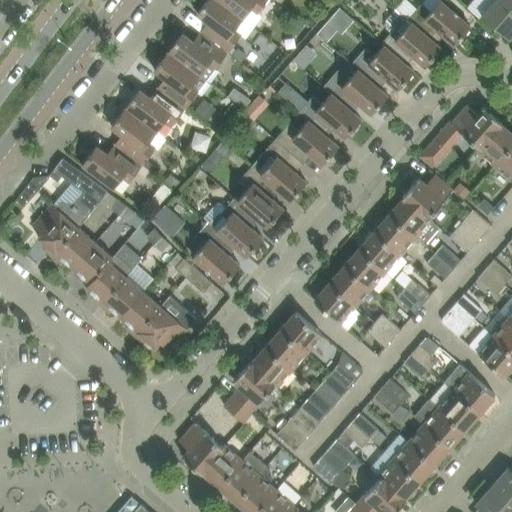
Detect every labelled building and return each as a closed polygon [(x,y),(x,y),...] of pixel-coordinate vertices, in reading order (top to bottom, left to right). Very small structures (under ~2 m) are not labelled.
[(208,22),(201,31),(228,52),(242,35),(235,30),(243,19),(217,0),(208,0),(198,14),(208,22)] [(217,0),(243,19),(252,8),(258,13),(268,0),(217,0)] [(403,0),(396,8),(408,19),(417,9),(407,0),(403,0)] [(424,0),(417,9),(408,19),(432,40),(439,31),(455,45),(471,26),(441,0),(424,0)] [(488,0),(473,0),(467,7),(480,18),(482,15),(492,4),(488,0)] [(511,10),(500,0),(488,0),(492,4),(482,15),(509,39),(511,36),(511,10)] [(511,0),(500,0),(511,10),(511,0)] [(339,7),(316,33),(326,42),(337,29),(341,33),(353,19),(339,7)] [(391,32),(382,43),(384,45),(402,62),(403,61),(410,52),(426,66),(441,48),(432,40),(408,19),(396,9),(386,20),(386,28),(391,32)] [(183,33),(169,52),(211,84),(220,72),(216,69),(228,52),(201,31),(194,41),(183,33)] [(317,54),(306,44),(292,59),(303,69),(317,54)] [(366,48),(352,64),(375,85),(376,84),(383,75),(399,89),(414,72),(402,62),(384,45),(375,56),(366,48)] [(238,48),(232,55),(241,62),(247,55),(238,48)] [(165,78),(158,88),(186,109),(199,91),(203,94),(211,84),(169,52),(155,70),(165,78)] [(340,72),(325,88),(331,93),(349,109),(349,108),(357,100),(372,113),(388,96),(375,85),(352,64),(350,63),(341,73),(340,72)] [(299,112),(308,101),(285,81),(276,92),(299,112)] [(233,87),(227,95),(244,108),(251,99),(233,87)] [(140,89),(126,108),(158,132),(158,131),(164,137),(186,109),(158,88),(151,97),(140,89)] [(308,101),(299,112),(323,133),(323,132),(330,124),(346,137),(361,120),(349,109),(331,93),(331,94),(322,104),(313,96),(308,101)] [(260,95),(250,106),(258,115),(269,104),(260,95)] [(215,108),(203,98),(193,110),(206,120),(215,108)] [(233,102),(223,116),(230,121),(240,108),(233,102)] [(433,167),(463,133),(479,147),(502,122),(484,106),(478,114),(468,105),(453,123),(451,121),(420,156),(433,167)] [(250,106),(245,111),(254,119),(258,115),(250,106)] [(123,134),(115,144),(143,165),(156,148),(149,143),(158,132),(126,108),(112,126),(123,134)] [(290,122),(276,139),(299,159),(307,150),(323,164),(338,146),(299,112),(308,120),(299,130),(290,122)] [(478,149),(495,164),(511,144),(511,133),(501,124),(503,123),(502,122),(479,147),(478,149)] [(252,166),(276,186),(291,200),(292,200),(307,182),(292,168),(299,159),(276,139),(262,155),(252,166)] [(221,142),(216,148),(224,155),(227,158),(232,151),(221,142)] [(143,165),(115,144),(108,153),(97,145),(83,164),(115,188),(123,177),(130,182),(143,165)] [(511,144),(495,164),(511,178),(511,144)] [(224,155),(216,148),(209,156),(217,164),(224,155)] [(209,156),(202,165),(210,172),(217,164),(209,156)] [(63,158),(49,176),(57,182),(62,176),(71,182),(72,183),(73,181),(78,185),(79,185),(100,202),(108,191),(63,158)] [(235,196),(235,197),(255,215),(268,226),(284,208),(269,195),(276,186),(252,166),(238,182),(247,189),(239,199),(235,196)] [(419,178),(404,196),(405,197),(430,218),(453,191),(435,174),(427,184),(419,178)] [(163,183),(171,190),(178,181),(169,175),(163,183)] [(33,178),(24,190),(33,197),(42,185),(33,178)] [(52,203),(34,224),(43,232),(39,237),(47,245),(44,248),(53,256),(79,226),(88,216),(100,202),(79,185),(78,185),(73,181),(72,183),(53,204),(52,203)] [(460,182),(453,190),(464,199),(470,191),(460,182)] [(158,205),(171,190),(163,183),(150,199),(158,205)] [(112,208),(118,199),(108,191),(100,202),(107,205),(112,208)] [(209,221),(208,222),(248,256),(264,238),(248,224),(255,215),(235,197),(226,207),(225,206),(223,205),(221,204),(219,204),(217,204),(216,205),(214,205),(213,207),(204,216),(209,221)] [(405,198),(390,214),(416,236),(425,244),(440,226),(430,218),(405,197),(405,198)] [(118,199),(112,208),(120,214),(126,206),(118,199)] [(484,199),(478,205),(488,214),(494,208),(484,199)] [(107,205),(100,202),(88,216),(94,221),(107,205)] [(171,238),(185,221),(165,205),(152,218),(171,238)] [(126,206),(120,214),(128,221),(135,212),(126,206)] [(474,209),(466,218),(484,234),(492,225),(474,209)] [(144,219),(135,212),(128,221),(137,228),(144,219)] [(390,214),(375,231),(401,253),(416,236),(390,214)] [(466,218),(458,227),(476,243),(484,234),(466,218)] [(248,256),(208,222),(195,237),(204,245),(194,256),(224,282),(240,264),(225,251),(232,242),(247,256),(248,256)] [(65,260),(73,267),(96,241),(79,226),(53,256),(62,264),(65,260)] [(476,243),(458,227),(450,236),(468,252),(476,243)] [(155,228),(146,236),(154,244),(162,236),(155,228)] [(375,231),(360,248),(386,271),(401,253),(375,231)] [(162,236),(154,244),(161,252),(170,244),(162,236)] [(78,278),(87,286),(113,256),(96,241),(73,267),(81,275),(78,278)] [(443,244),(435,253),(454,268),(461,260),(443,244)] [(360,248),(345,266),(371,288),(386,271),(360,248)] [(110,260),(87,286),(95,293),(92,297),(101,305),(127,275),(133,268),(116,253),(113,256),(110,260)] [(454,268),(435,253),(427,262),(445,278),(454,268)] [(186,276),(195,266),(185,257),(176,267),(186,276)] [(511,274),(494,259),(486,268),(505,284),(511,275),(511,274)] [(186,276),(204,292),(213,282),(195,266),(186,276)] [(345,266),(330,283),(356,305),(371,288),(345,266)] [(505,284),(486,268),(479,277),(497,293),(505,284)] [(113,309),(121,316),(144,290),(127,275),(101,305),(110,313),(113,309)] [(413,278),(405,287),(424,303),(431,294),(413,278)] [(356,305),(330,283),(315,300),(340,323),(356,305)] [(424,303),(405,287),(397,296),(415,312),(424,303)] [(126,327),(135,335),(161,305),(144,290),(121,316),(129,324),(126,327)] [(464,293),(456,302),(475,318),(483,309),(464,293)] [(161,305),(135,335),(144,343),(148,339),(156,347),(161,342),(170,349),(188,329),(187,328),(196,318),(170,296),(161,305)] [(475,318),(456,302),(443,318),(443,322),(459,336),(475,318)] [(297,312),(281,329),(307,352),(323,334),(297,312)] [(383,313),(375,322),(393,338),(401,329),(383,313)] [(511,320),(509,318),(494,335),(511,351),(511,320)] [(393,338),(375,322),(367,331),(386,347),(393,338)] [(281,329),(266,347),(292,369),(307,352),(281,329)] [(511,366),(511,351),(494,335),(479,353),(504,375),(511,366)] [(420,344),(412,353),(431,369),(439,360),(420,344)] [(250,362),(277,386),(292,369),(266,347),(252,363),(250,362)] [(431,369),(412,353),(404,362),(423,378),(431,369)] [(277,387),(277,386),(250,362),(234,380),(242,386),(233,396),(252,412),(275,385),(277,387)] [(339,363),(331,373),(349,389),(357,379),(339,363)] [(461,364),(445,382),(454,390),(480,412),(496,394),(470,372),(461,364)] [(349,389),(331,373),(323,381),(341,397),(349,389)] [(390,378),(382,387),(401,403),(408,394),(390,378)] [(323,381),(317,389),(319,391),(335,405),(341,397),(323,381)] [(401,403),(382,387),(374,396),(393,412),(401,403)] [(480,412),(454,390),(439,407),(465,429),(480,412)] [(243,422),(252,412),(233,396),(225,405),(243,422)] [(430,398),(415,416),(424,424),(450,447),(465,429),(439,407),(430,398)] [(301,407),(293,416),(311,432),(319,423),(301,407)] [(360,413),(352,421),(371,438),(378,429),(360,413)] [(293,416),(285,425),(304,441),(311,432),(293,416)] [(371,438),(352,421),(344,430),(354,439),(363,446),(371,438)] [(183,457),(201,472),(223,446),(196,423),(180,441),(190,449),(183,457)] [(424,424),(409,441),(435,464),(450,447),(424,424)] [(304,441),(285,425),(277,434),(296,450),(304,441)] [(354,439),(344,430),(337,439),(347,447),(354,439)] [(337,439),(329,448),(348,464),(356,455),(347,447),(337,439)] [(409,441),(394,458),(420,481),(435,464),(409,441)] [(223,446),(201,472),(202,473),(203,471),(220,485),(242,460),(224,445),(223,446)] [(329,448),(321,457),(340,473),(348,464),(329,448)] [(220,485),(237,500),(259,475),(267,465),(250,451),(242,460),(220,485)] [(355,456),(349,464),(356,470),(363,462),(355,456)] [(340,473),(321,457),(314,465),(332,482),(340,473)] [(381,477),(405,498),(420,481),(394,458),(379,476),(381,477)] [(259,475),(237,500),(250,511),(257,511),(276,490),(268,482),(272,478),(271,469),(267,465),(259,475)] [(511,468),(509,466),(493,485),(511,501),(511,468)] [(405,498),(381,477),(357,504),(365,511),(382,511),(384,511),(385,511),(395,511),(406,499),(405,498)] [(511,511),(511,501),(493,485),(477,504),(486,511),(511,511)] [(257,511),(287,511),(294,505),(276,490),(257,511)] [(355,503),(347,496),(342,502),(350,509),(355,503)] [(152,511),(141,503),(133,511),(152,511)]
